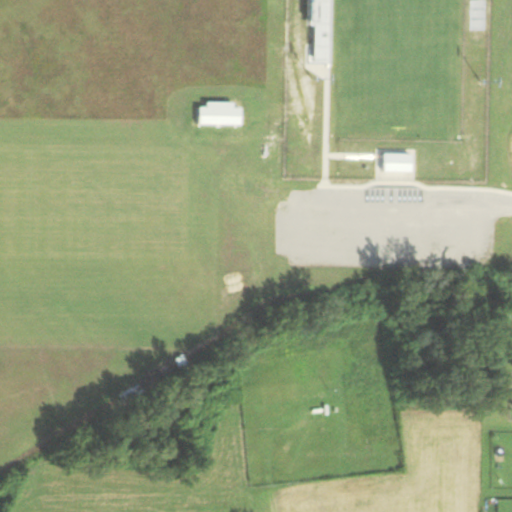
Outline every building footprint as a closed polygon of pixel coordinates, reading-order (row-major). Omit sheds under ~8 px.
[(326,62),(327,0),(311,0),(310,62),(326,62)] [(469,0),(469,29),(480,29),(480,0),(469,0)] [(195,107),(195,124),(236,125),(237,108),(230,108),(230,103),(202,102),(202,107),(195,107)] [(381,153),(409,154),(409,171),(381,171),(381,153)] [(511,511),(511,500),(500,500),(500,511),(511,511)]
